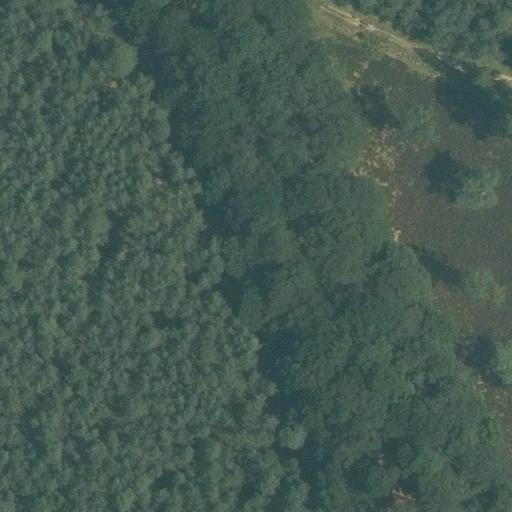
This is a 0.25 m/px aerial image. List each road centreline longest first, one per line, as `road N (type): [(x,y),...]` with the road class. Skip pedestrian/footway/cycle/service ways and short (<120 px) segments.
road 1 (track): [(419,511),(202,0)]
road 2 (track): [(511,82),(441,61),(312,0)]
